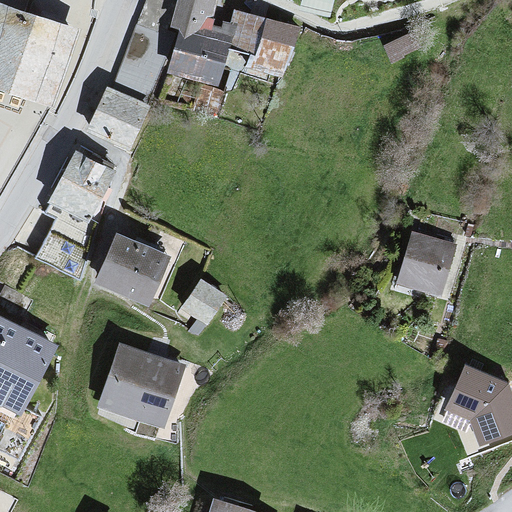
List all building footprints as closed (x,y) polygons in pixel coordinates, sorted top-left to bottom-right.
[(170,70),(224,81),(231,43),(258,48),(255,62),(290,69),(300,19),(235,6),(232,20),(214,16),(217,0),(177,0),(173,24),(180,26),(170,70)] [(336,0),(307,0),(305,13),(333,19),(336,0)] [(0,2),(0,89),(50,107),(54,109),(80,30),(23,11),(0,2)] [(107,86),(86,132),(130,152),(151,106),(107,86)] [(0,194),(50,107),(0,89),(0,194)] [(76,150),(48,203),(50,204),(89,224),(116,172),(76,150)] [(56,218),(35,258),(81,280),(94,226),(89,224),(50,204),(44,213),(56,218)] [(116,233),(93,283),(149,308),(171,257),(116,233)] [(420,234),(403,287),(444,301),(461,248),(420,234)] [(202,283),(184,311),(209,327),(227,299),(202,283)] [(0,317),(0,403),(19,414),(55,348),(0,317)] [(125,347),(104,409),(167,431),(188,369),(125,347)] [(511,436),(511,388),(511,387),(471,369),(452,411),(476,421),(485,447),(511,436)] [(0,490),(0,511),(11,511),(18,500),(0,490)] [(248,511),(221,503),(218,511),(248,511)]
